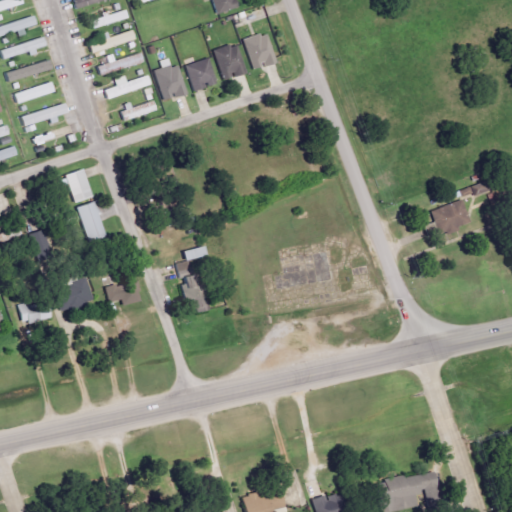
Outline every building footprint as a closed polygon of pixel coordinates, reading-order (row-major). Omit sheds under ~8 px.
[(67,0),(92,0),(70,8),(67,0)] [(234,10),(232,0),(210,0),(213,14),(234,10)] [(84,18),(87,27),(122,16),(120,7),(84,18)] [(0,28),(29,19),(33,29),(0,40),(0,28)] [(82,43),(126,27),(129,37),(85,53),(82,43)] [(46,46),(43,37),(0,50),(0,54),(2,62),(35,51),(35,50),(46,46)] [(240,43),(241,47),(238,48),(248,76),(274,67),(264,37),(257,40),(256,37),(240,43)] [(211,54),(227,48),(228,51),(235,49),(244,78),(233,82),(231,76),(224,78),(226,82),(221,84),(211,54)] [(111,55),(105,56),(107,63),(96,67),(99,76),(143,63),(140,53),(113,61),(111,55)] [(186,94),(178,66),(171,68),(168,59),(159,61),(161,68),(154,71),(163,100),(174,96),(174,97),(186,94)] [(192,91),(215,84),(208,59),(185,66),(192,91)] [(50,70),(47,60),(4,74),(7,83),(50,70)] [(115,87),(102,90),(105,100),(151,86),(148,75),(126,82),(124,76),(113,80),(115,87)] [(53,93),(50,82),(12,95),(16,105),(53,93)] [(157,111),(153,101),(129,109),(129,107),(118,111),(122,122),(157,111)] [(19,117),(22,128),(56,119),(55,117),(66,114),(64,104),(19,117)] [(0,127),(0,138),(9,136),(7,125),(0,127)] [(0,150),(0,161),(17,156),(14,147),(0,150)] [(90,198),(83,170),(65,174),(71,203),(90,198)] [(470,187),(473,196),(488,191),(484,182),(470,187)] [(469,223),(461,200),(429,212),(438,236),(458,229),(457,228),(469,223)] [(105,237),(93,201),(75,208),(87,243),(105,237)] [(28,235),(34,251),(48,247),(43,230),(28,235)] [(205,256),(202,246),(181,252),(184,262),(205,256)] [(99,287),(103,300),(115,297),(117,303),(135,299),(132,291),(134,289),(131,278),(99,287)] [(45,282),(54,279),(59,291),(68,289),(68,285),(82,281),(89,301),(63,310),(62,306),(54,309),(45,282)] [(22,326),(51,317),(46,299),(17,308),(22,326)] [(380,511),(391,511),(417,508),(415,495),(424,493),(425,498),(437,496),(433,472),(375,481),(380,511)] [(283,507),(279,488),(240,497),(243,511),(269,511),(269,510),(283,507)] [(312,499),(315,511),(329,511),(325,495),(312,499)]
